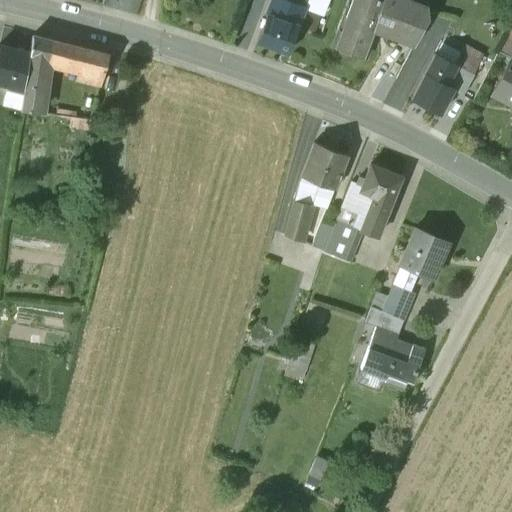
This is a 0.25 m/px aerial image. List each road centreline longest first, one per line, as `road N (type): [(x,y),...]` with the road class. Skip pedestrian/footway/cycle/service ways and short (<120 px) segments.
road 1 (tertiary): [(511,199),(317,107),(129,38),(0,6)]
road 2 (track): [(363,511),(511,235)]
